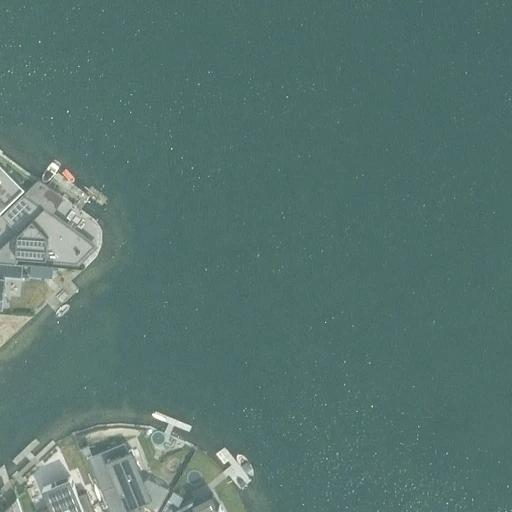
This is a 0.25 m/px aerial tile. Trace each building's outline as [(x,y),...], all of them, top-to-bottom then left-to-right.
[(0,191),(9,201),(22,190),(2,169),(0,170),(0,191)] [(65,257),(85,239),(53,216),(53,215),(34,202),(25,192),(0,216),(17,234),(15,255),(56,258),(61,253),(65,257)] [(5,276),(22,277),(23,264),(0,262),(0,309),(2,310),(5,276)] [(31,266),(30,275),(39,276),(40,267),(31,266)] [(111,511),(118,511),(152,498),(132,449),(106,459),(116,483),(102,489),(111,511)] [(50,506),(35,511),(94,511),(86,491),(78,494),(70,476),(42,488),(50,506)] [(173,492),(168,500),(178,506),(183,497),(173,492)] [(223,511),(220,504),(219,505),(212,493),(193,503),(176,511),(175,511),(223,511)] [(21,511),(17,498),(16,499),(17,502),(5,511),(21,511)]
